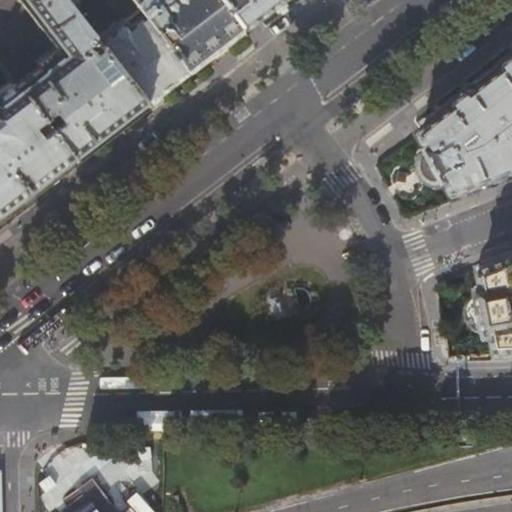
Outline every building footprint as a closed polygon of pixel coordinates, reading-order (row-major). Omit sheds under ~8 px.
[(17,0),(57,51),(14,85),(71,158),(109,129),(143,102),(98,45),(89,52),(82,42),(90,35),(70,8),(63,0),(17,0)] [(94,40),(98,45),(143,102),(162,88),(185,70),(136,7),(130,0),(103,0),(114,13),(113,15),(112,16),(112,18),(113,19),(115,21),(116,21),(118,23),(94,40)] [(130,0),(136,7),(185,70),(215,47),(240,28),(217,0),(130,0)] [(217,0),(240,28),(276,0),(275,0),(217,0)] [(511,61),(462,100),(421,131),(429,147),(429,150),(427,149),(423,153),(422,154),(421,156),(419,160),(418,164),(418,165),(418,169),(419,173),(422,178),(424,181),(426,182),(430,184),(436,186),(439,186),(441,186),(444,185),(446,184),(446,183),(449,183),(458,198),(511,177),(511,61)] [(0,95),(0,212),(44,178),(71,158),(14,85),(0,95)] [(476,325),(483,328),(491,329),(492,334),(497,334),(500,355),(511,354),(511,255),(482,267),(488,284),(484,285),(485,293),(481,295),(478,296),(476,298),(474,300),(472,302),(471,304),(470,308),(470,311),(470,315),(471,319),(473,321),(476,325)] [(282,292),(267,298),(275,322),(291,316),(282,292)]
